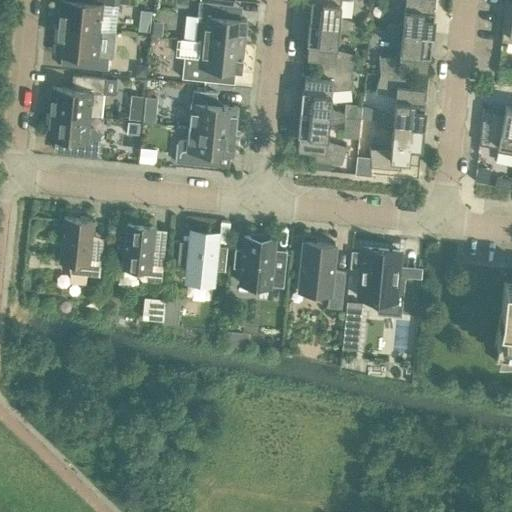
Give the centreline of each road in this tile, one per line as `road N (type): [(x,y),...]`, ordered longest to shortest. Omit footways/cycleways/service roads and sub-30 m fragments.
road 1 (residential): [(264,201),(43,179),(18,169),(36,0)]
road 2 (residential): [(445,220),(468,0)]
road 3 (residential): [(264,201),(286,0)]
road 4 (residential): [(445,220),(264,201)]
